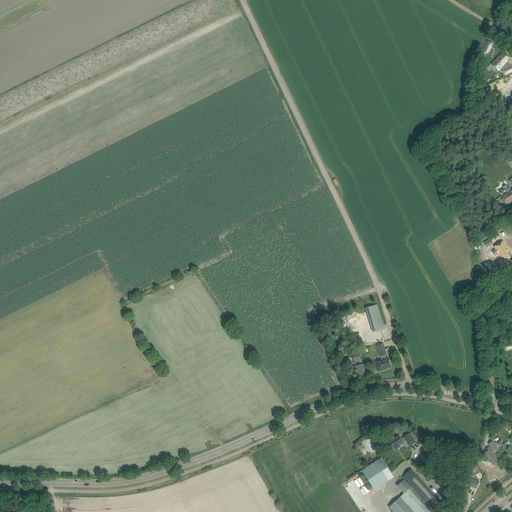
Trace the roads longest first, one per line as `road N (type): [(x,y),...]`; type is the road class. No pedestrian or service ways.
road 1 (tertiary): [(0,481),(92,484),(150,476),(341,396),(395,385),(488,400)]
road 2 (track): [(412,386),(375,280),(241,0)]
road 3 (residential): [(488,400),(487,317),(511,287)]
